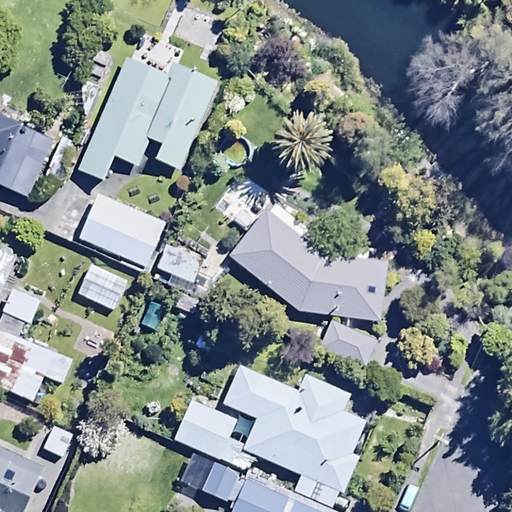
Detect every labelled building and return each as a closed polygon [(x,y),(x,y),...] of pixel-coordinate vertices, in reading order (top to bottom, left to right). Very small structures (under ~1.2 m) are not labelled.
[(204,25),(180,16),(171,38),(195,48),(204,25)] [(134,163),(145,138),(157,143),(150,160),(177,171),(217,79),(169,58),(162,74),(123,58),(75,168),(97,178),(108,152),(134,163)] [(0,188),(22,198),(50,137),(0,114),(0,188)] [(144,276),(159,242),(155,241),(163,222),(93,193),(73,240),(118,258),(116,264),(144,276)] [(320,255),(262,209),(225,255),(296,314),(377,319),(380,261),(320,255)] [(162,243),(153,269),(193,286),(204,261),(162,243)] [(128,281),(85,262),(72,291),(115,310),(128,281)] [(0,306),(0,358),(43,378),(59,385),(70,362),(16,338),(23,323),(29,326),(40,301),(9,286),(0,306)] [(326,321),(316,348),(362,365),(373,338),(326,321)] [(0,358),(0,389),(31,404),(43,378),(0,358)] [(241,471),(250,452),(298,474),(290,491),(306,498),(313,483),(321,486),(314,502),(328,508),(335,492),(338,493),(354,458),(346,455),(361,421),(340,412),(349,392),(303,372),(295,391),(237,365),(220,403),(254,418),(241,445),(226,438),(233,421),(189,401),(172,439),(241,471)] [(72,434),(50,424),(39,448),(61,458),(72,434)] [(22,511),(42,469),(0,449),(0,511),(22,511)] [(316,511),(243,477),(226,511),(316,511)]
